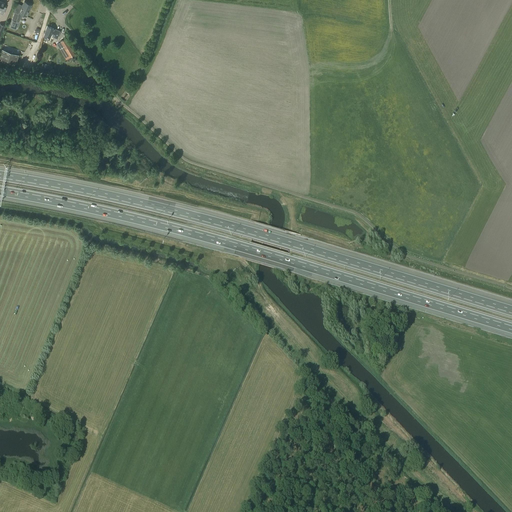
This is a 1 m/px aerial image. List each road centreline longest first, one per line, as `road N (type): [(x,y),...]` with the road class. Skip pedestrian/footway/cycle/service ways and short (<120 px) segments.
road 1 (motorway): [(0,191),(152,222),(511,328)]
road 2 (motorway): [(511,311),(157,207),(0,176)]
road 3 (track): [(248,265),(261,292),(319,351),(317,366),(453,511)]
road 4 (track): [(0,118),(70,128),(113,152)]
